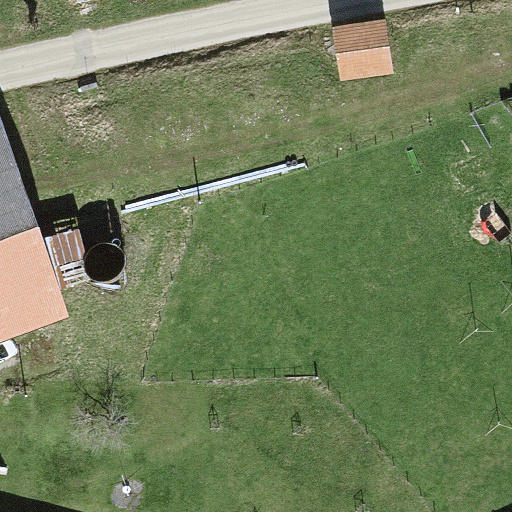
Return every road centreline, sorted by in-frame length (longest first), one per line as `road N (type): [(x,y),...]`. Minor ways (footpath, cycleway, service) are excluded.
road 1 (track): [(19,86),(76,187),(346,126),(511,75)]
road 2 (residential): [(0,90),(397,0)]
